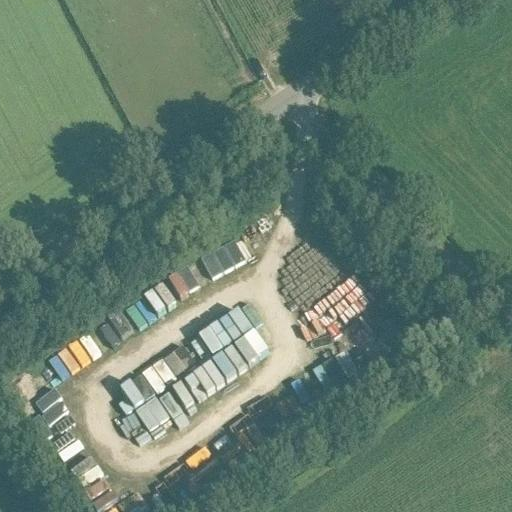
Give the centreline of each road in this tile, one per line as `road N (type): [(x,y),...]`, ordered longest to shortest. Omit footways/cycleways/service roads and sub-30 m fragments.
road 1 (unclassified): [(0,285),(288,93)]
road 2 (unclassified): [(511,326),(288,93)]
road 3 (unclassified): [(288,93),(428,0)]
